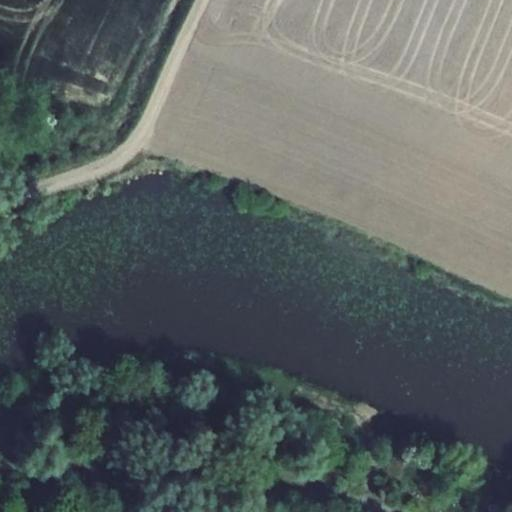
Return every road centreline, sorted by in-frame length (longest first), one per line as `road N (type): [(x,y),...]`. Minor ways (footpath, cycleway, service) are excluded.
road 1 (track): [(359,511),(0,471)]
road 2 (track): [(0,199),(118,162),(144,131),(202,0)]
